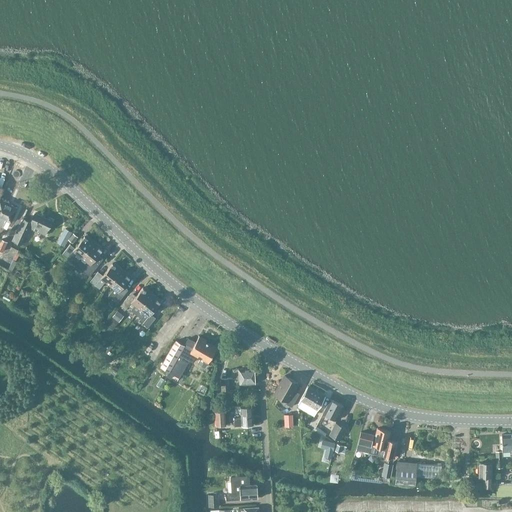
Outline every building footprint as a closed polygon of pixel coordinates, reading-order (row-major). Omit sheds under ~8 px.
[(10,223),(17,208),(9,204),(9,202),(2,199),(0,200),(0,226),(2,228),(5,220),(10,223)] [(12,240),(21,244),(29,228),(45,235),(52,221),(35,213),(31,222),(23,219),(17,233),(15,232),(12,240)] [(76,265),(81,258),(94,242),(87,236),(86,237),(84,236),(75,248),(70,244),(62,254),(67,258),(76,265)] [(81,258),(76,265),(84,272),(89,276),(97,266),(98,264),(103,259),(98,255),(102,250),(100,249),(102,248),(94,242),(81,258)] [(105,282),(109,285),(122,269),(115,263),(114,265),(112,263),(103,276),(98,272),(90,281),(99,289),(105,282)] [(114,288),(108,296),(112,299),(117,303),(125,293),(120,290),(130,278),(128,276),(129,275),(122,269),(109,285),(114,288)] [(128,296),(120,306),(125,310),(128,306),(132,309),(131,310),(136,314),(153,293),(145,287),(144,289),(143,288),(133,300),(128,296)] [(153,293),(136,314),(141,318),(139,320),(148,327),(155,318),(151,314),(160,302),(159,301),(160,299),(153,293)] [(118,322),(123,316),(117,311),(112,317),(118,322)] [(175,341),(160,367),(169,372),(166,377),(171,379),(173,374),(179,378),(181,374),(189,361),(192,363),(193,362),(197,356),(200,358),(197,363),(198,366),(202,368),(205,368),(208,362),(216,348),(205,342),(206,340),(199,336),(195,343),(188,338),(184,346),(175,341)] [(239,385),(255,384),(254,368),(232,369),(233,378),(238,378),(239,385)] [(292,407),(296,399),(290,396),(298,383),(285,376),(274,394),(287,401),(286,403),(292,407)] [(222,391),(229,391),(228,379),(221,379),(222,391)] [(308,386),(300,400),(317,410),(319,407),(321,405),(320,404),(325,396),(308,386)] [(330,399),(323,413),(326,415),(330,417),(336,420),(343,406),(330,399)] [(241,416),(234,417),(234,421),(235,426),(253,425),(252,406),(241,407),(241,416)] [(215,426),(226,425),(225,408),(214,409),(215,426)] [(284,427),(293,426),(292,414),(284,414),(284,427)] [(339,441),(346,428),(336,423),(329,435),(339,441)] [(373,446),(371,453),(377,454),(388,457),(394,458),(398,440),(393,439),(388,438),(390,431),(377,428),(375,436),(373,446)] [(359,439),(356,450),(369,452),(371,453),(373,446),(375,436),(374,435),(373,435),(361,432),(360,432),(359,439)] [(502,452),(511,451),(511,433),(501,434),(502,452)] [(440,478),(441,465),(397,461),(395,483),(415,485),(416,476),(440,478)] [(382,476),(390,478),(393,465),(384,463),(382,476)] [(477,469),(477,473),(479,474),(479,476),(483,476),(483,486),(491,487),(492,463),(479,463),(479,468),(477,469)] [(226,500),(257,498),(257,484),(249,485),(248,477),(247,476),(230,477),(231,493),(225,493),(226,500)] [(209,507),(219,507),(218,495),(209,495),(209,507)]
